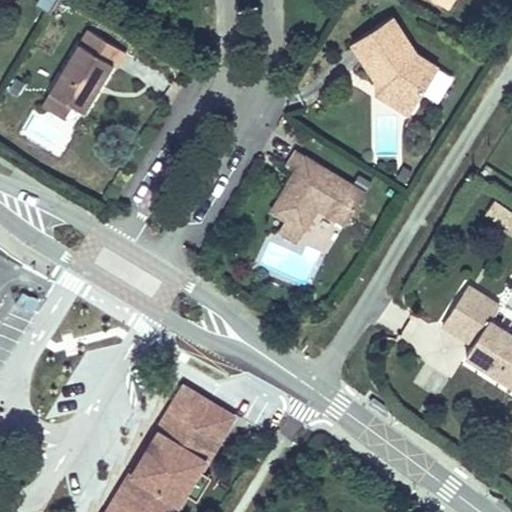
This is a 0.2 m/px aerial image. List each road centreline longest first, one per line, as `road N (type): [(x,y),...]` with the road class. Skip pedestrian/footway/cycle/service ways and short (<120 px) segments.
road 1 (residential): [(315,390),(511,67)]
road 2 (tertiary): [(315,390),(477,511)]
road 3 (residential): [(153,264),(249,106)]
road 4 (residential): [(219,90),(115,242)]
road 5 (residential): [(84,425),(155,311)]
road 6 (residential): [(8,511),(43,498),(84,425)]
